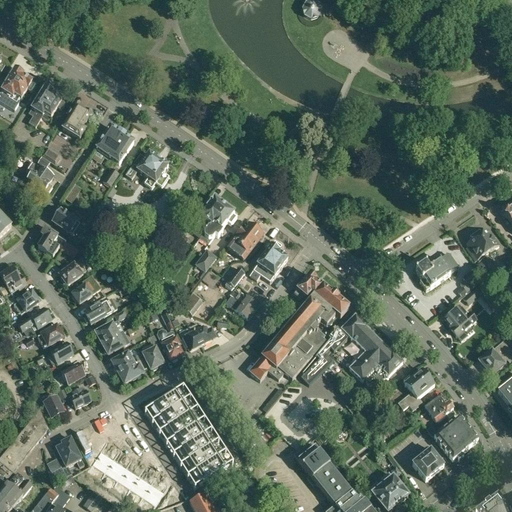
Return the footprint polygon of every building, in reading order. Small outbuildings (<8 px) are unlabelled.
[(322,13),(320,6),(313,2),(305,4),(301,11),(304,19),(311,23),(318,20),(322,13)] [(0,113),(3,115),(14,98),(20,102),(27,91),(31,94),(35,87),(31,85),(32,84),(22,79),(23,78),(22,78),(21,75),(22,74),(17,72),(17,73),(15,73),(14,73),(0,94),(0,113)] [(28,126),(35,130),(41,120),(48,124),(50,120),(57,110),(61,112),(65,106),(61,103),(52,97),(53,96),(52,96),(51,94),(52,93),(47,90),(47,91),(44,91),(31,112),(28,117),(32,119),(28,126)] [(79,142),(85,133),(82,131),(84,126),(85,126),(89,120),(91,119),(90,114),(87,115),(79,110),(78,107),(73,108),(74,111),(71,115),(69,114),(66,120),(68,121),(62,132),(79,142)] [(95,152),(118,167),(133,145),(110,130),(95,152)] [(47,150),(41,159),(55,168),(60,159),(47,150)] [(126,178),(131,182),(137,174),(147,181),(144,187),(151,192),(154,187),(155,187),(160,190),(160,191),(161,191),(161,190),(167,181),(168,181),(169,180),(168,179),(167,179),(163,177),(164,176),(163,176),(166,171),(168,169),(166,168),(150,157),(148,156),(147,157),(148,158),(145,161),(139,158),(126,178)] [(48,196),(52,189),(49,187),(49,186),(53,179),(32,165),(26,174),(29,176),(27,179),(29,181),(27,183),(28,184),(27,186),(32,189),(34,187),(44,194),(48,196)] [(103,185),(110,189),(118,177),(112,172),(103,185)] [(62,206),(67,210),(72,203),(66,200),(62,206)] [(191,233),(200,240),(206,232),(208,234),(219,219),(218,219),(225,209),(215,202),(214,201),(213,202),(207,210),(206,211),(200,220),(191,233)] [(232,215),(225,209),(218,219),(219,219),(208,234),(206,232),(200,240),(199,241),(208,247),(210,244),(212,241),(214,243),(218,237),(219,238),(222,233),(221,232),(226,225),(226,226),(227,225),(231,228),(236,220),(233,217),(234,216),(232,215)] [(53,225),(69,236),(72,238),(80,226),(77,224),(81,218),(72,212),(68,218),(60,214),(57,219),(55,219),(53,223),(54,224),(53,225)] [(0,239),(11,229),(0,217),(0,239)] [(241,264),(243,262),(247,256),(248,256),(257,244),(258,244),(260,242),(260,240),(262,237),(248,227),(244,233),(241,231),(236,238),(227,250),(227,251),(226,252),(226,257),(237,265),(241,264)] [(57,251),(58,249),(60,246),(63,248),(66,245),(45,231),(40,238),(44,240),(37,250),(52,260),(57,252),(57,251)] [(488,232),(482,236),(479,231),(469,239),(472,243),(466,247),(468,250),(466,251),(474,263),(476,262),(476,263),(499,248),(488,232)] [(77,242),(70,237),(66,243),(74,248),(77,242)] [(66,245),(63,248),(60,252),(73,260),(79,252),(66,244),(66,245)] [(249,278),(256,283),(260,279),(270,286),(273,280),(274,280),(287,261),(278,255),(278,254),(281,249),(274,244),(270,249),(256,268),(252,274),(253,274),(249,278)] [(219,259),(209,252),(197,267),(207,275),(219,259)] [(457,269),(454,266),(450,259),(450,258),(446,257),(445,258),(440,262),(428,270),(425,266),(423,268),(423,267),(417,271),(418,272),(416,273),(417,275),(416,275),(420,281),(421,280),(421,281),(421,282),(421,283),(422,282),(419,285),(426,294),(429,292),(450,278),(456,273),(457,274),(458,269),(457,269)] [(81,277),(85,274),(82,269),(84,267),(81,262),(74,267),(59,277),(61,279),(60,282),(64,286),(66,286),(67,288),(81,278),(81,277)] [(16,295),(27,288),(20,277),(16,279),(11,271),(10,272),(8,272),(5,274),(5,276),(0,278),(0,280),(11,297),(15,294),(16,295)] [(158,286),(166,275),(161,271),(153,282),(153,283),(158,286)] [(244,276),(237,271),(225,288),(231,293),(234,290),(244,276)] [(467,295),(471,291),(482,281),(473,271),(462,280),(463,282),(459,286),(462,290),(457,294),(461,298),(466,294),(467,295)] [(147,291),(153,282),(144,275),(137,285),(147,291)] [(302,297),(309,303),(249,375),(260,384),(268,375),(278,383),(284,376),(292,383),(325,342),(323,340),(324,339),(325,340),(329,335),(326,333),(322,337),(316,332),(315,334),(313,332),(318,327),(322,330),(324,327),(326,328),(330,327),(332,325),(332,321),(335,317),(340,321),(348,310),(338,301),(332,296),(322,288),(316,283),(309,277),(296,292),(296,293),(293,296),(299,301),(302,297)] [(118,292),(130,285),(123,281),(112,287),(116,293),(118,292)] [(79,307),(92,298),(90,294),(95,291),(92,285),(86,289),(85,287),(71,297),(72,298),(72,299),(75,304),(76,303),(79,307)] [(130,285),(118,292),(120,298),(133,291),(130,285)] [(479,297),(485,293),(480,287),(471,294),(476,300),(479,297)] [(244,298),(239,294),(237,297),(232,293),(229,297),(234,301),(236,302),(235,303),(239,306),(239,307),(252,317),(258,308),(259,306),(254,302),(253,304),(245,298),(244,298)] [(29,314),(32,312),(32,310),(39,305),(38,304),(38,302),(36,299),(34,299),(31,294),(17,304),(18,305),(13,308),(20,317),(25,314),(25,315),(28,313),(29,314)] [(468,307),(476,300),(471,294),(463,301),(468,307)] [(202,305),(196,301),(189,296),(179,310),(192,319),(202,305)] [(234,301),(229,297),(229,298),(230,299),(225,306),(234,312),(234,313),(248,323),(252,317),(239,307),(239,306),(235,303),(236,302),(234,301)] [(104,318),(112,314),(106,304),(84,316),(85,318),(84,320),(87,325),(89,325),(90,327),(105,319),(104,318)] [(168,306),(164,309),(169,316),(173,311),(168,306)] [(285,322),(291,315),(282,308),(277,315),(285,322)] [(470,328),(475,323),(469,316),(469,317),(467,314),(465,316),(459,309),(444,322),(452,331),(450,333),(456,340),(457,339),(461,344),(467,339),(464,335),(471,329),(470,328)] [(40,313),(30,321),(26,324),(24,323),(17,327),(22,334),(29,330),(34,327),(37,332),(38,331),(39,332),(44,329),(43,328),(51,323),(50,321),(50,319),(46,313),(45,313),(43,311),(40,313)] [(127,311),(123,313),(114,318),(118,324),(127,318),(126,318),(130,316),(127,311)] [(164,322),(167,321),(168,320),(165,312),(160,314),(164,322)] [(336,347),(336,346),(339,348),(344,343),(347,346),(350,342),(351,343),(352,342),(365,355),(349,371),(364,387),(375,384),(374,381),(369,377),(377,369),(387,378),(387,379),(388,380),(389,378),(401,366),(401,367),(402,365),(401,364),(392,356),(393,356),(391,355),(390,355),(365,330),(365,329),(364,328),(355,319),(356,319),(355,318),(354,319),(343,330),(339,326),(328,340),(330,341),(329,342),(328,342),(328,343),(322,350),(321,351),(322,351),(319,354),(319,353),(318,354),(317,354),(317,355),(317,356),(315,359),(314,359),(315,360),(309,367),(308,367),(302,375),(308,381),(336,347)] [(116,323),(112,326),(95,335),(98,340),(97,342),(98,345),(100,345),(101,346),(118,337),(122,335),(118,328),(116,323)] [(191,329),(201,349),(211,343),(211,342),(215,339),(211,331),(207,333),(205,329),(200,331),(197,326),(191,329)] [(55,345),(62,340),(62,339),(62,338),(60,334),(59,335),(56,329),(41,337),(41,338),(37,340),(43,351),(48,348),(48,349),(50,347),(52,348),(55,346),(55,345)] [(129,337),(135,334),(133,329),(127,332),(129,337)] [(201,349),(191,329),(190,330),(185,332),(187,338),(183,340),(190,354),(201,349)] [(169,335),(163,338),(159,340),(170,363),(171,362),(172,363),(177,361),(176,360),(181,357),(177,349),(178,348),(171,334),(169,335)] [(118,337),(101,346),(104,351),(103,353),(105,356),(107,356),(107,358),(124,348),(118,337)] [(141,352),(143,357),(151,373),(152,372),(153,373),(157,371),(157,369),(163,366),(155,351),(153,349),(157,347),(153,338),(148,341),(151,347),(141,352)] [(27,349),(33,346),(31,341),(25,345),(27,349)] [(4,342),(0,344),(0,352),(1,354),(8,349),(4,342)] [(511,362),(511,355),(506,348),(503,344),(491,354),(479,364),(480,365),(480,367),(482,370),(484,369),(486,372),(486,374),(488,377),(490,376),(491,378),(503,367),(502,366),(507,362),(509,365),(511,362)] [(60,366),(63,364),(64,362),(71,358),(72,355),(71,352),(69,352),(66,346),(50,355),(51,356),(47,358),(52,368),(56,366),(57,367),(58,366),(60,366)] [(117,374),(117,376),(133,367),(127,356),(111,365),(114,369),(113,371),(115,374),(117,374)] [(133,367),(117,376),(120,380),(119,382),(121,385),(122,385),(123,387),(131,382),(133,383),(136,381),(136,380),(143,376),(141,373),(146,370),(139,357),(135,359),(137,363),(136,364),(138,368),(135,370),(133,367)] [(68,389),(74,385),(74,384),(84,378),(83,376),(83,374),(81,371),(80,371),(78,367),(61,376),(62,376),(57,379),(61,386),(65,383),(68,389)] [(411,395),(403,402),(398,406),(403,413),(409,408),(412,413),(416,410),(422,405),(418,401),(434,388),(429,383),(430,382),(426,378),(426,379),(422,373),(410,382),(408,379),(403,383),(405,386),(404,387),(404,388),(405,389),(411,395)] [(511,383),(498,394),(508,407),(507,407),(507,410),(510,414),(511,414),(511,383)] [(36,396),(44,392),(41,387),(34,391),(36,396)] [(75,412),(90,404),(89,402),(90,401),(88,396),(86,396),(85,394),(84,395),(82,391),(70,396),(72,400),(70,401),(75,412)] [(63,405),(68,402),(63,392),(58,395),(63,405)] [(178,394),(163,404),(171,415),(185,406),(183,401),(179,395),(178,394)] [(62,417),(64,415),(56,400),(55,400),(53,397),(48,400),(49,404),(43,406),(51,422),(57,419),(58,420),(63,418),(62,417)] [(449,422),(455,417),(452,413),(453,413),(447,406),(440,397),(424,409),(436,425),(446,418),(449,422)] [(163,404),(149,413),(149,414),(153,420),(156,425),(171,415),(163,404)] [(185,406),(171,415),(178,426),(192,417),(190,412),(186,406),(185,406)] [(0,490),(5,485),(1,483),(4,479),(7,481),(14,474),(46,434),(47,434),(47,432),(39,415),(34,421),(33,420),(32,422),(33,422),(30,425),(29,425),(28,427),(29,427),(26,430),(25,430),(24,431),(24,432),(22,435),(21,435),(20,436),(21,436),(17,441),(16,441),(15,443),(12,447),(12,446),(11,448),(10,450),(2,444),(0,446),(0,490)] [(171,415),(156,425),(160,431),(163,436),(178,426),(171,415)] [(192,417),(178,426),(185,437),(200,427),(197,423),(193,417),(192,417)] [(463,454),(477,443),(458,420),(457,421),(449,428),(448,427),(444,431),(433,440),(452,463),(453,463),(454,463),(457,463),(457,464),(464,459),(463,458),(463,456),(464,455),(463,454)] [(178,426),(163,436),(167,442),(170,447),(185,437),(178,426)] [(200,427),(185,437),(192,448),(207,438),(204,434),(200,428),(200,427)] [(431,440),(437,436),(431,429),(428,431),(426,432),(431,440)] [(375,437),(378,441),(387,434),(384,431),(378,436),(377,435),(375,437)] [(185,437),(170,447),(174,453),(177,457),(192,448),(185,437)] [(207,438),(192,448),(199,459),(214,449),(211,445),(207,439),(207,438)] [(56,451),(66,470),(76,464),(79,470),(84,467),(81,462),(70,440),(61,445),(62,447),(56,451)] [(369,511),(364,504),(363,505),(354,493),(351,496),(329,469),(330,468),(331,467),(328,463),(327,464),(326,463),(325,464),(323,460),(323,459),(322,459),(320,457),(322,455),(317,449),(314,451),(310,445),(294,458),(298,464),(299,466),(297,467),(299,469),(301,468),(302,469),(301,470),(302,471),(303,471),(305,473),(305,474),(306,474),(308,478),(308,479),(306,480),(313,488),(316,486),(335,510),(331,511),(328,508),(326,510),(327,511),(369,511)] [(100,452),(91,465),(104,474),(113,461),(117,455),(104,446),(100,452)] [(192,448),(177,457),(178,458),(181,464),(184,468),(199,459),(192,448)] [(214,449),(199,459),(206,470),(221,460),(218,456),(214,450),(214,449)] [(421,460),(411,468),(425,484),(430,480),(430,481),(439,473),(443,469),(430,453),(427,450),(421,455),(423,458),(421,460)] [(251,465),(257,461),(250,451),(244,454),(251,465)] [(113,461),(104,474),(117,482),(125,469),(129,463),(117,455),(113,461)] [(199,459),(184,468),(185,469),(189,475),(191,479),(206,470),(199,459)] [(221,460),(206,470),(213,481),(228,471),(225,467),(221,461),(221,460)] [(125,469),(117,482),(129,491),(138,478),(142,472),(129,463),(125,469)] [(51,475),(57,486),(67,481),(61,470),(51,475)] [(206,470),(191,479),(192,480),(196,486),(199,491),(213,481),(206,470)] [(396,480),(401,476),(396,470),(391,473),(396,480)] [(138,478),(129,491),(142,499),(150,486),(154,480),(142,472),(138,478)] [(45,496),(47,495),(52,489),(40,479),(39,480),(32,475),(26,483),(25,483),(24,482),(0,510),(0,511),(12,511),(20,502),(23,504),(31,492),(35,495),(36,494),(41,499),(45,496)] [(18,476),(7,487),(0,494),(0,510),(24,482),(18,476)] [(392,480),(388,476),(381,482),(384,487),(380,490),(376,485),(369,491),(373,496),(372,496),(373,498),(373,497),(384,511),(390,511),(395,508),(395,509),(400,505),(406,499),(407,500),(408,499),(407,498),(407,497),(407,498),(393,480),(392,480)] [(150,486),(142,499),(155,507),(163,494),(167,488),(154,480),(150,486)] [(47,495),(45,496),(53,503),(58,497),(50,491),(47,495)] [(83,508),(88,511),(92,511),(101,501),(93,495),(83,508)] [(213,511),(205,496),(189,505),(192,511),(213,511)] [(506,511),(506,509),(506,508),(503,504),(498,498),(497,497),(477,511),(506,511)]
